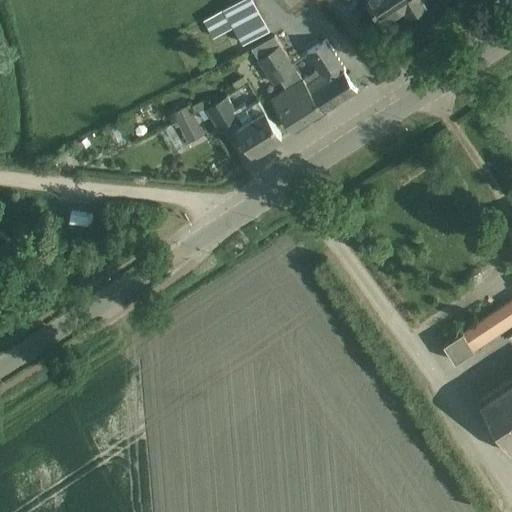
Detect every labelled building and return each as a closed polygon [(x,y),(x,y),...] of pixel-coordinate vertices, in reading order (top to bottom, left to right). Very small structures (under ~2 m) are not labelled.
[(243,44),(271,28),(255,0),(238,0),(204,19),(213,37),(234,26),(243,44)] [(368,0),(384,24),(406,10),(410,17),(426,7),(421,0),(368,0)] [(293,129),(323,111),(303,79),(276,36),(253,48),(276,83),(282,79),(288,89),(274,98),(293,129)] [(323,111),(358,89),(327,40),(307,53),(318,69),(303,79),(323,111)] [(283,136),(265,109),(260,99),(248,107),(245,103),(236,109),(228,95),(206,108),(219,129),(239,116),(244,123),(238,127),(255,154),(283,136)] [(160,145),(168,165),(215,146),(206,126),(160,145)] [(511,299),(445,344),(456,361),(511,324),(511,376),(480,398),(511,447),(511,227),(509,230),(511,234),(511,299)]
